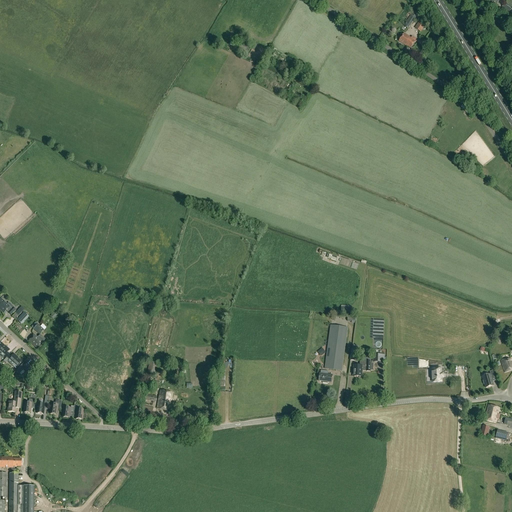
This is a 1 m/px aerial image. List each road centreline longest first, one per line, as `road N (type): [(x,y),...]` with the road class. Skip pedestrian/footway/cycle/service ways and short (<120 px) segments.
road 1 (tertiary): [(0,422),(169,431),(414,400),(507,399)]
road 2 (unclassified): [(511,163),(467,100),(315,0)]
road 3 (primary): [(511,120),(437,0)]
road 4 (unclassified): [(99,415),(0,324)]
